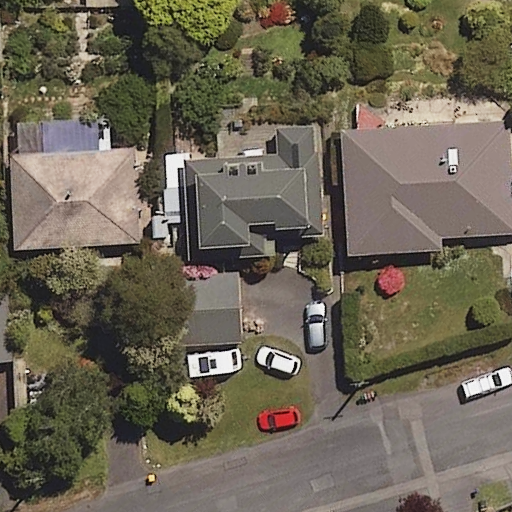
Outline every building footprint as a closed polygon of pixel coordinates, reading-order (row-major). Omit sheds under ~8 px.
[(110,152),(109,120),(14,124),(18,247),(144,243),(141,151),(110,152)] [(511,159),(509,120),(344,132),(353,255),(441,249),(441,238),(511,232),(511,159)] [(319,126),(223,128),(224,160),(188,161),(191,250),(252,248),(252,230),(323,228),(319,126)] [(240,272),(189,272),(188,343),(240,343),(240,272)] [(11,297),(0,297),(0,361),(12,362),(11,297)]
